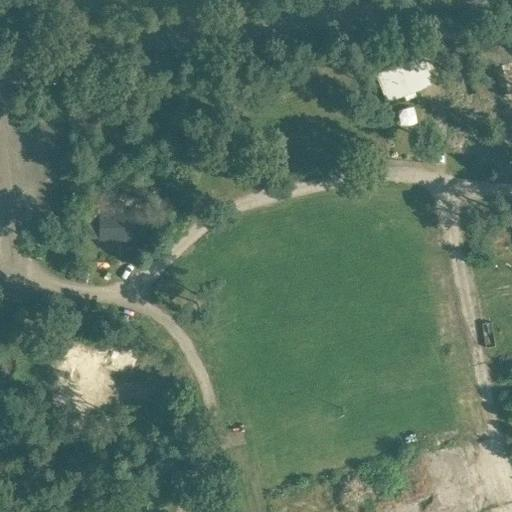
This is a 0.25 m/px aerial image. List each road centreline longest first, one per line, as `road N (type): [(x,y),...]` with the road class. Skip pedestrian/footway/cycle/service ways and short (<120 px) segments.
road 1 (unclassified): [(0,64),(485,0)]
road 2 (track): [(452,181),(447,212),(493,424),(438,472)]
